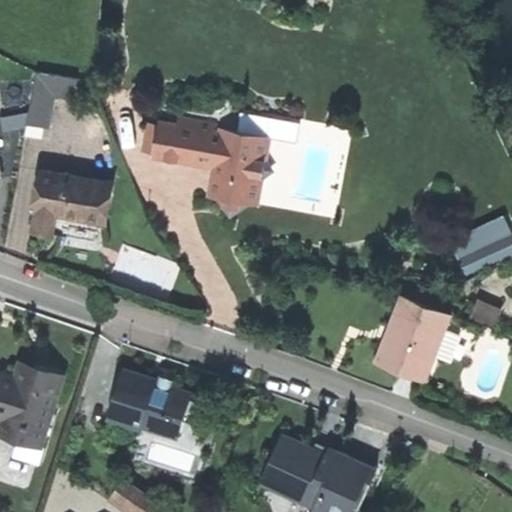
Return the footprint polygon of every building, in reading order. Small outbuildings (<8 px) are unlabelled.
[(29,121),(53,125),(57,98),(74,101),(78,75),(38,68),(29,121)] [(5,112),(6,127),(30,125),(28,110),(5,112)] [(157,152),(156,157),(193,163),(194,158),(206,160),(220,163),(214,197),(223,199),(234,217),(250,204),(259,206),(262,191),(256,185),(273,176),(262,161),(263,156),(268,157),(272,138),(224,129),(224,133),(216,132),(217,126),(181,119),(179,127),(162,123),(162,126),(150,124),(145,150),(157,152)] [(115,182),(45,171),(38,211),(42,212),(40,223),(58,226),(60,215),(81,218),(109,223),(115,182)] [(511,219),(508,210),(452,238),(469,273),(511,251),(511,219)] [(402,371),(428,381),(452,316),(403,298),(379,363),(402,371)] [(44,368),(24,362),(20,377),(6,372),(0,392),(0,415),(7,417),(3,430),(44,443),(65,374),(44,368)] [(123,371),(109,417),(144,427),(145,424),(161,429),(166,411),(185,417),(193,419),(200,394),(173,385),(173,383),(159,378),(158,381),(123,371)] [(160,374),(159,378),(173,383),(175,378),(166,375),(160,374)] [(180,434),(185,417),(166,411),(161,429),(180,434)] [(271,464),(263,483),(316,506),(315,510),(320,511),(352,511),(355,506),(360,508),(378,468),(330,448),(328,454),(314,448),(284,435),(271,464)] [(316,442),(314,448),(328,454),(330,448),(324,445),(316,442)] [(291,511),(313,511),(315,510),(316,506),(263,483),(271,464),(266,462),(252,495),(291,511)] [(115,495),(139,511),(151,511),(158,503),(125,479),(115,495)]
